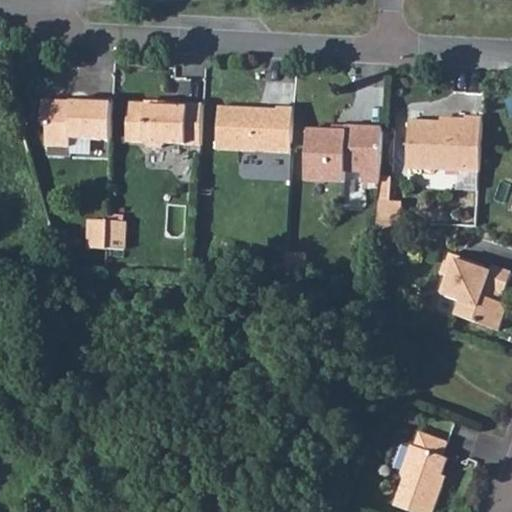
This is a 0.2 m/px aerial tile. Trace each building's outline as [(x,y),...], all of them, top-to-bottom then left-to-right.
[(60,102),(43,101),(42,123),(48,124),(47,146),(71,147),(71,139),(112,141),(114,100),(95,99),(95,103),(72,102),(72,106),(64,106),(60,102)] [(167,144),(202,146),(204,106),(178,104),(178,108),(167,107),(167,103),(139,101),(138,104),(128,103),(126,142),(143,143),(148,148),(162,149),(167,144)] [(292,154),(294,109),(278,108),(278,110),(219,107),(217,150),(292,154)] [(410,122),(407,168),(481,172),(483,120),(466,119),(466,121),(466,125),(442,124),(410,122)] [(346,132),(333,132),(308,130),(305,181),(345,183),(346,172),(363,173),(362,183),(380,183),(383,129),(346,127),(346,132)] [(379,202),(378,223),(401,224),(402,203),(379,202)] [(88,249),(107,250),(108,222),(89,221),(88,249)] [(108,222),(107,250),(124,251),(126,223),(108,222)] [(377,240),(400,241),(401,224),(378,223),(377,240)] [(307,255),(287,253),(286,268),(306,269),(307,255)] [(508,306),(498,303),(494,301),(497,293),(501,294),(505,295),(511,274),(511,273),(492,267),(490,273),(482,270),(484,266),(450,254),(442,275),(446,276),(440,294),(460,302),(454,316),(499,332),(508,306)] [(286,268),(285,278),(305,279),(306,269),(286,268)] [(394,506),(410,511),(433,511),(443,485),(439,484),(448,460),(443,458),(448,444),(420,433),(415,447),(412,446),(401,474),(404,480),(394,506)]
